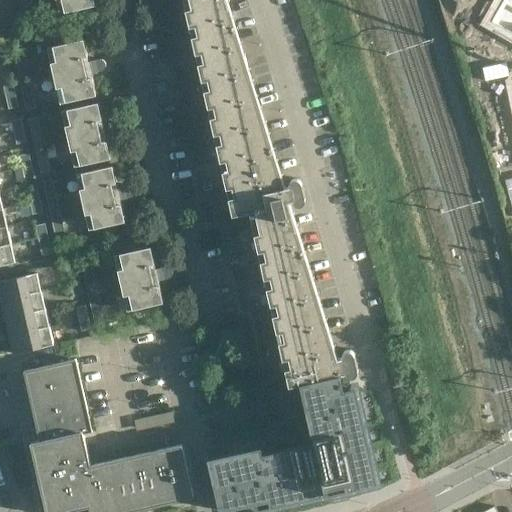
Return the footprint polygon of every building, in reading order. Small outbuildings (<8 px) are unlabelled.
[(23,11),(33,8),(30,0),(29,0),(21,2),(23,11)] [(55,0),(59,14),(95,6),(93,0),(55,0)] [(300,383),(324,378),(284,202),(267,206),(220,0),(183,0),(191,32),(187,33),(188,41),(193,40),(197,60),(193,61),(194,68),(199,67),(203,87),(199,88),(201,95),(205,94),(209,114),(205,115),(207,122),(211,121),(215,140),(211,141),(212,149),(217,148),(221,167),(217,168),(219,176),(223,175),(228,194),(223,196),(225,203),(229,202),(232,216),(250,212),(259,256),(288,386),(300,384),(300,383)] [(511,6),(511,7),(500,27),(511,33),(511,6)] [(33,8),(23,11),(25,20),(35,18),(33,8)] [(83,58),(87,57),(83,39),(47,47),(60,104),(96,95),(92,78),(87,79),(83,58)] [(15,65),(25,63),(23,54),(13,57),(15,65)] [(7,60),(0,61),(0,74),(9,72),(7,60)] [(511,69),(510,61),(485,67),(488,81),(511,76),(511,69)] [(17,74),(27,72),(25,63),(15,65),(17,74)] [(27,72),(17,74),(19,83),(29,81),(27,72)] [(21,92),(31,90),(29,81),(19,83),(21,92)] [(5,98),(15,96),(12,84),(3,86),(5,98)] [(477,84),(470,86),(473,98),(481,95),(477,84)] [(23,101),(33,98),(31,90),(21,92),(23,101)] [(15,96),(5,98),(8,109),(17,107),(15,96)] [(33,98),(23,101),(26,110),(36,108),(33,98)] [(98,103),(62,110),(64,121),(74,167),(110,159),(106,141),(101,142),(96,121),(101,120),(98,103)] [(490,104),(483,107),(486,118),(493,116),(490,104)] [(493,116),(486,118),(489,129),(497,127),(493,116)] [(30,128),(39,126),(37,117),(28,119),(30,128)] [(13,133),(23,131),(20,118),(10,120),(13,133)] [(32,137),(41,135),(39,126),(30,128),(32,137)] [(23,131),(13,133),(15,144),(25,142),(23,131)] [(41,135),(32,137),(34,147),(44,145),(41,135)] [(500,137),(492,139),(495,151),(503,148),(500,137)] [(36,156),(46,153),(44,145),(34,147),(36,156)] [(503,148),(495,151),(499,162),(506,159),(503,148)] [(21,168),(30,165),(28,153),(18,155),(21,168)] [(38,164),(48,162),(46,153),(36,156),(38,164)] [(48,162),(38,164),(40,173),(50,171),(48,162)] [(30,165),(21,168),(23,180),(33,178),(30,165)] [(116,183),(112,166),(76,174),(89,230),(125,222),(121,204),(116,205),(111,185),(116,183)] [(44,192),(54,190),(52,181),(42,183),(44,192)] [(28,204),(38,202),(35,190),(26,192),(28,204)] [(46,201),(56,199),(54,190),(44,192),(46,201)] [(56,199),(46,201),(48,210),(58,208),(56,199)] [(38,202),(28,204),(31,216),(41,214),(38,202)] [(50,219),(60,217),(58,208),(48,210),(50,219)] [(52,228),(62,225),(60,217),(50,219),(52,228)] [(62,225),(52,228),(54,237),(65,235),(62,225)] [(36,239),(46,237),(43,226),(34,228),(36,239)] [(6,227),(0,228),(0,247),(10,245),(6,227)] [(46,237),(36,239),(39,251),(49,249),(46,237)] [(0,266),(14,263),(10,245),(0,247),(0,266)] [(149,265),(155,264),(151,247),(115,255),(128,311),(163,303),(159,286),(154,287),(149,265)] [(83,273),(93,271),(91,262),(81,264),(83,273)] [(70,284),(80,282),(77,270),(68,272),(70,284)] [(85,282),(95,279),(93,271),(83,273),(85,282)] [(0,293),(2,300),(41,292),(37,273),(0,281),(0,293)] [(95,279),(85,282),(87,291),(97,289),(95,279)] [(80,282),(70,284),(73,296),(82,294),(80,282)] [(89,300),(99,297),(97,289),(87,291),(89,300)] [(45,309),(41,292),(2,300),(6,318),(45,309)] [(91,308),(101,306),(99,297),(89,300),(91,308)] [(78,319),(88,317),(85,305),(75,307),(78,319)] [(101,306),(91,308),(93,318),(103,316),(101,306)] [(49,327),(45,309),(6,318),(10,336),(49,327)] [(88,317),(78,319),(80,331),(90,328),(88,317)] [(49,327),(10,336),(14,354),(53,345),(49,327)] [(89,511),(124,511),(192,497),(181,445),(89,465),(82,434),(92,432),(76,359),(23,371),(39,441),(30,443),(45,511),(64,511),(88,507),(89,511)] [(300,383),(300,384),(313,443),(262,455),(260,448),(208,459),(219,511),(220,511),(269,500),(270,507),(330,493),(326,478),(373,467),(355,387),(343,389),(339,375),(324,378),(300,383)]
